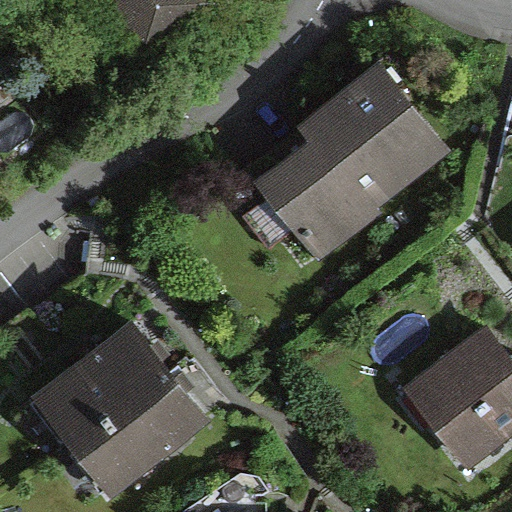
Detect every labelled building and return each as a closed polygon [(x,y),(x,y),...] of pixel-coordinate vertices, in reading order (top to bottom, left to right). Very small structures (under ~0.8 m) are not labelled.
[(213,7),(207,0),(91,0),(138,62),(213,7)] [(379,73),(266,160),(331,243),(444,156),(379,73)] [(511,310),(508,306),(420,378),(482,453),(511,427),(511,310)] [(43,386),(73,426),(165,356),(134,316),(43,386)] [(201,404),(165,356),(73,426),(109,473),(201,404)]
